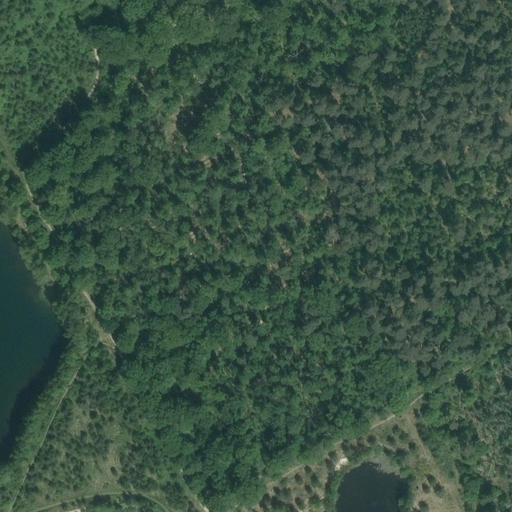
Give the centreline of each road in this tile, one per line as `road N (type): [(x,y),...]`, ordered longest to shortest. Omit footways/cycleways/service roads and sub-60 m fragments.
road 1 (track): [(208,511),(19,173),(93,91),(98,56),(86,0)]
road 2 (track): [(401,408),(223,511)]
